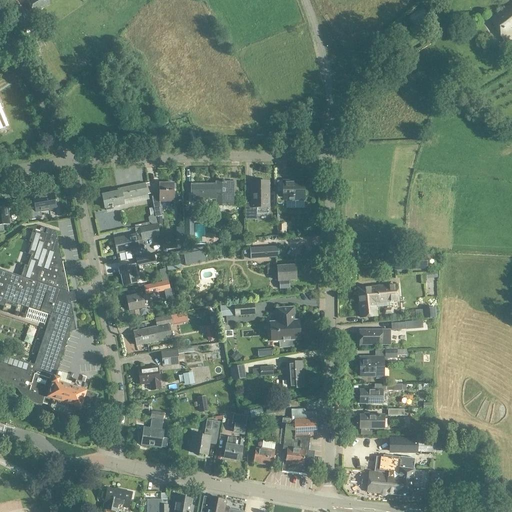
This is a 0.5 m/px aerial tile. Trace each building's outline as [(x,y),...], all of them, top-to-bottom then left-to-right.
[(0,0),(13,22),(24,15),(14,0),(0,0)] [(29,0),(28,1),(35,13),(51,4),(48,0),(29,0)] [(505,39),(511,34),(511,5),(491,18),(505,39)] [(423,8),(409,18),(417,29),(431,19),(423,8)] [(0,105),(0,129),(9,126),(0,105)] [(223,206),(223,208),(225,208),(225,206),(235,206),(235,183),(225,183),(225,182),(223,182),(223,183),(217,183),(217,187),(213,187),(213,186),(192,186),(192,203),(204,203),(204,199),(218,199),(218,206),(223,206)] [(287,214),(287,201),(305,201),(305,182),(283,183),(284,192),(277,192),(277,214),(287,214)] [(153,197),(156,218),(157,218),(162,217),(163,216),(163,208),(160,208),(160,203),(175,203),(175,183),(159,183),(160,196),(153,197)] [(257,220),(257,208),(269,208),(269,183),(253,183),(253,203),(246,203),(246,220),(257,220)] [(149,184),(145,185),(110,192),(110,194),(103,196),(105,209),(106,208),(107,211),(114,209),(113,207),(125,204),(124,200),(148,195),(147,192),(151,191),(149,184)] [(37,213),(57,209),(56,205),(58,205),(56,196),(55,196),(54,194),(41,196),(33,197),(35,204),(28,205),(30,221),(38,219),(37,213)] [(0,234),(5,234),(4,226),(10,225),(9,223),(11,223),(9,215),(8,215),(6,202),(4,203),(4,201),(0,202),(0,234)] [(195,222),(194,233),(206,234),(207,222),(195,222)] [(278,223),(277,235),(285,235),(286,223),(278,223)] [(185,235),(193,235),(193,224),(185,224),(185,235)] [(140,229),(142,235),(138,236),(137,234),(114,239),(117,255),(141,250),(140,249),(144,248),(143,240),(156,237),(154,226),(140,229)] [(70,408),(70,405),(81,409),(81,407),(87,409),(88,407),(94,409),(98,395),(83,390),(85,384),(77,381),(76,385),(67,382),(69,376),(63,374),(61,379),(55,377),(70,331),(76,330),(74,320),(74,319),(56,231),(48,229),(46,234),(34,230),(30,242),(33,243),(29,255),(31,255),(28,266),(25,266),(22,277),(0,269),(0,305),(5,307),(6,304),(18,308),(18,305),(30,309),(32,304),(54,311),(34,371),(31,370),(0,359),(0,382),(24,391),(23,396),(43,406),(46,397),(58,401),(57,404),(70,408)] [(251,259),(280,257),(279,247),(251,248),(251,259)] [(186,265),(201,262),(198,251),(184,253),(186,265)] [(138,265),(135,265),(120,269),(121,275),(122,275),(124,286),(138,283),(137,278),(138,278),(137,272),(140,271),(139,267),(158,263),(157,255),(136,259),(138,265)] [(166,271),(181,268),(179,255),(164,258),(166,271)] [(395,257),(396,270),(426,268),(426,255),(395,257)] [(269,270),(268,270),(268,275),(278,274),(279,281),(297,280),(296,266),(279,267),(278,265),(268,266),(269,270)] [(146,295),(159,292),(156,283),(144,286),(146,295)] [(360,305),(375,303),(397,301),(396,286),(358,290),(360,305)] [(140,316),(139,309),(145,308),(143,295),(127,299),(130,311),(132,318),(140,316)] [(422,298),(424,319),(437,318),(436,310),(438,310),(437,297),(422,298)] [(255,303),(235,304),(235,306),(221,307),(222,317),(236,316),(236,317),(256,316),(255,303)] [(375,303),(360,305),(361,317),(376,316),(375,303)] [(294,317),(294,308),(277,309),(278,322),(270,323),(272,341),(280,340),(281,348),(294,347),(294,339),(301,339),(299,321),(294,321),(294,317)] [(174,325),(187,323),(185,313),(172,315),(174,325)] [(137,346),(158,342),(172,339),(170,326),(173,325),(171,317),(155,320),(157,328),(135,332),(137,346)] [(392,331),(409,330),(408,323),(392,324),(392,331)] [(214,325),(206,327),(208,339),(216,337),(214,325)] [(32,346),(37,331),(29,328),(24,344),(32,346)] [(390,331),(360,331),(360,345),(390,345),(390,331)] [(178,350),(161,352),(164,368),(180,365),(179,363),(186,362),(184,354),(194,353),(194,349),(178,351),(178,350)] [(398,349),(385,349),(385,359),(397,359),(397,357),(404,357),(404,350),(398,350),(398,349)] [(384,379),(384,358),(360,358),(360,377),(377,377),(377,379),(384,379)] [(288,364),(289,389),(304,388),(302,363),(288,364)] [(246,379),(244,366),(230,368),(232,382),(246,379)] [(273,367),(261,368),(261,377),(274,377),(273,367)] [(161,390),(158,368),(139,370),(141,385),(151,384),(152,391),(161,390)] [(194,383),(192,373),(184,375),(185,385),(194,383)] [(382,404),(382,391),(360,390),(360,404),(382,404)] [(178,395),(180,405),(188,403),(185,393),(178,395)] [(208,412),(205,398),(198,399),(200,413),(208,412)] [(262,408),(249,411),(251,419),(263,416),(262,408)] [(293,411),(293,422),(294,438),(310,437),(318,436),(317,413),(306,413),(306,410),(293,411)] [(164,432),(162,431),(164,414),(152,412),(151,419),(152,419),(150,430),(145,429),(143,445),(167,448),(168,439),(163,439),(164,432)] [(236,432),(245,433),(248,416),(235,413),(232,429),(236,430),(236,432)] [(272,422),(278,420),(276,414),(270,416),(272,422)] [(360,429),(384,429),(384,416),(360,416),(360,429)] [(309,452),(310,437),(294,438),(293,422),(285,420),(282,444),(284,445),(284,449),(285,449),(283,469),(312,473),(314,452),(309,452)] [(206,430),(205,436),(194,435),(191,453),(208,456),(210,444),(216,445),(220,423),(213,422),(211,431),(206,430)] [(417,437),(417,452),(442,454),(448,447),(448,437),(417,435),(417,437)] [(389,454),(417,454),(417,452),(417,437),(389,437),(389,454)] [(229,438),(227,445),(225,458),(241,461),(243,448),(242,448),(244,440),(239,439),(237,447),(236,447),(237,439),(229,438)] [(255,463),(266,465),(266,466),(272,467),(275,452),(262,449),(262,451),(257,450),(255,463)] [(414,470),(388,467),(387,474),(370,472),(368,492),(411,497),(414,470)] [(356,484),(356,493),(365,493),(365,485),(356,484)] [(108,489),(108,492),(104,493),(103,499),(106,501),(105,504),(104,509),(106,510),(106,511),(118,511),(119,510),(120,510),(122,509),(123,507),(129,509),(133,493),(119,490),(119,492),(108,489)] [(192,506),(193,501),(193,499),(174,496),(173,505),(175,505),(173,511),(193,511),(194,507),(192,506)] [(224,511),(227,502),(205,497),(201,511),(224,511)] [(147,500),(147,511),(169,511),(170,505),(161,506),(161,500),(147,500)]
